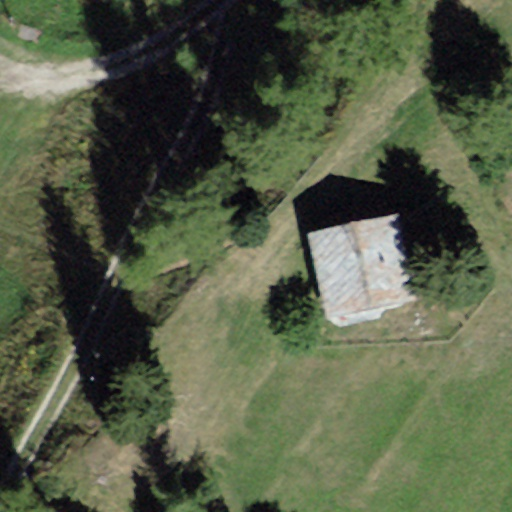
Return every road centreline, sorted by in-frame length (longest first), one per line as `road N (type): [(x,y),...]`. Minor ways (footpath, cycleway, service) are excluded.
road 1 (track): [(225,3),(194,116),(0,490)]
road 2 (track): [(225,3),(145,63),(74,87),(0,67)]
